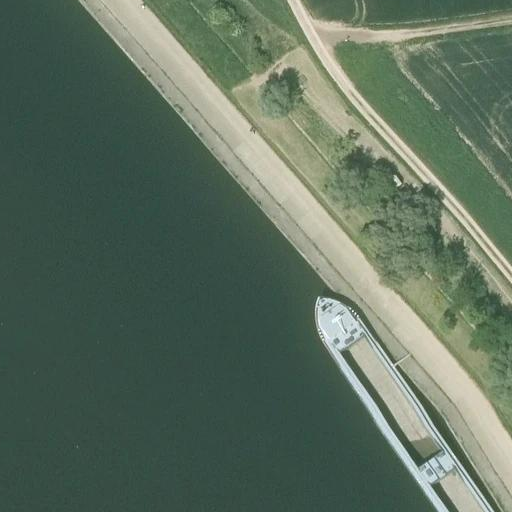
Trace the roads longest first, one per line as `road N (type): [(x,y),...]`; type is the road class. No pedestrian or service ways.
road 1 (track): [(311,29),(341,74),(511,267)]
road 2 (track): [(311,29),(511,10)]
